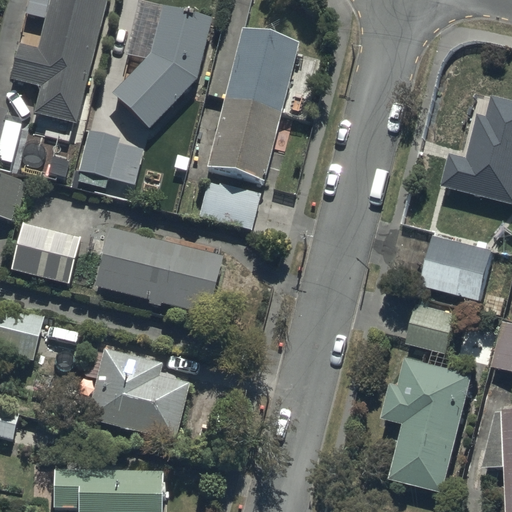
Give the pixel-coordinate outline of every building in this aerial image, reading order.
[(53,0),(39,52),(20,47),(12,77),(46,86),(38,114),(76,125),(110,0),(53,0)] [(154,54),(112,95),(152,132),(200,79),(215,17),(165,5),(154,54)] [(301,41),(242,27),(207,168),(266,183),(301,41)] [(511,202),(511,97),(496,94),(491,115),(481,112),(470,157),(453,153),(445,186),(511,202)] [(0,107),(0,150),(10,109),(0,107)] [(120,137),(90,130),(78,182),(107,189),(109,178),(138,185),(147,150),(119,143),(120,137)] [(0,172),(0,216),(14,221),(25,179),(0,172)] [(262,198),(207,184),(198,218),(253,232),(262,198)] [(83,238),(26,224),(15,272),(71,285),(83,238)] [(224,258),(110,229),(95,286),(210,315),(224,258)] [(497,248),(434,233),(421,286),(484,301),(497,248)] [(0,305),(0,354),(35,362),(45,316),(0,305)] [(459,314),(420,305),(411,346),(450,354),(459,314)] [(511,370),(511,322),(505,320),(495,366),(511,370)] [(99,379),(90,418),(175,438),(188,385),(162,378),(165,364),(105,349),(104,353),(92,350),(86,376),(99,379)] [(448,493),(478,374),(409,357),(402,384),(393,382),(384,419),(405,424),(392,479),(448,493)] [(511,511),(511,407),(501,408),(487,466),(510,466),(511,511)] [(0,409),(0,436),(14,441),(21,415),(0,409)] [(162,511),(164,471),(58,467),(57,508),(83,509),(82,511),(162,511)]
